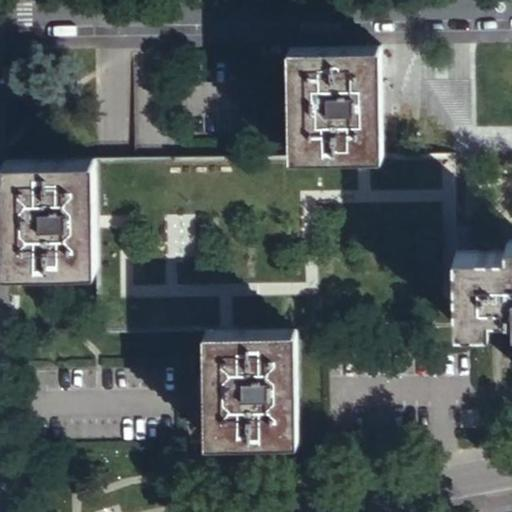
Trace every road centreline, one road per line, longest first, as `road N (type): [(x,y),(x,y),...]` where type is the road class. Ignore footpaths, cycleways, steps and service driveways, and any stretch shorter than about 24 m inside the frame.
road 1 (residential): [(511,6),(0,14)]
road 2 (residential): [(295,511),(511,471)]
road 3 (unknown): [(187,511),(187,342)]
